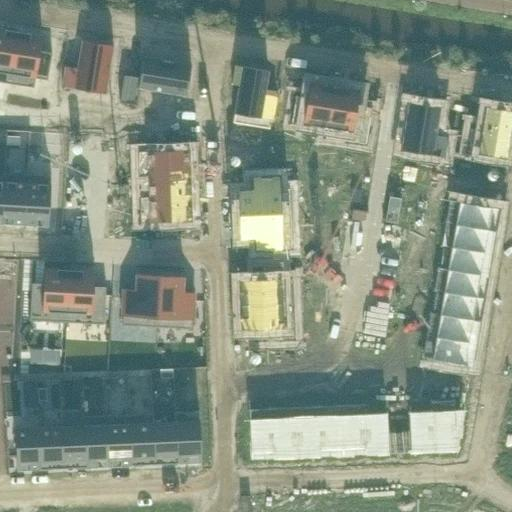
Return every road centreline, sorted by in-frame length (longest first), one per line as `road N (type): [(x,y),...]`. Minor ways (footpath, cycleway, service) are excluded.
road 1 (residential): [(511,93),(213,45)]
road 2 (residential): [(511,227),(468,476)]
road 3 (residential): [(468,476),(224,486)]
road 4 (residential): [(220,254),(224,486)]
road 5 (residential): [(224,486),(0,493)]
road 6 (residential): [(0,243),(220,254)]
road 7 (residential): [(213,45),(0,9)]
road 8 (residential): [(213,45),(220,254)]
